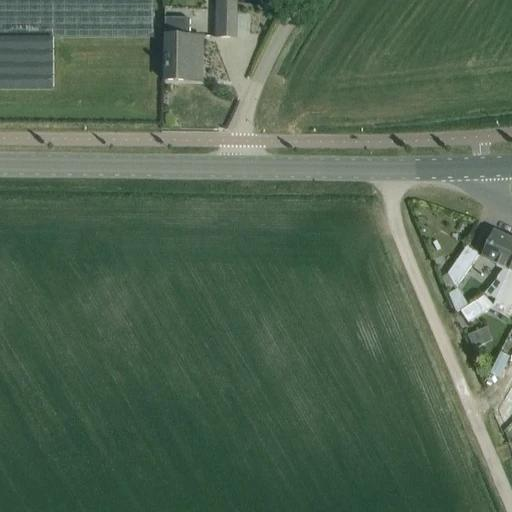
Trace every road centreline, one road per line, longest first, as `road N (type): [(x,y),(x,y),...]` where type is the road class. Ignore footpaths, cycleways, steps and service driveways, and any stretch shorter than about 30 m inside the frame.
road 1 (track): [(507,511),(387,219),(386,168)]
road 2 (tertiary): [(238,166),(479,166)]
road 3 (tertiary): [(0,165),(238,166)]
road 4 (unclassified): [(238,166),(255,73),(299,0)]
